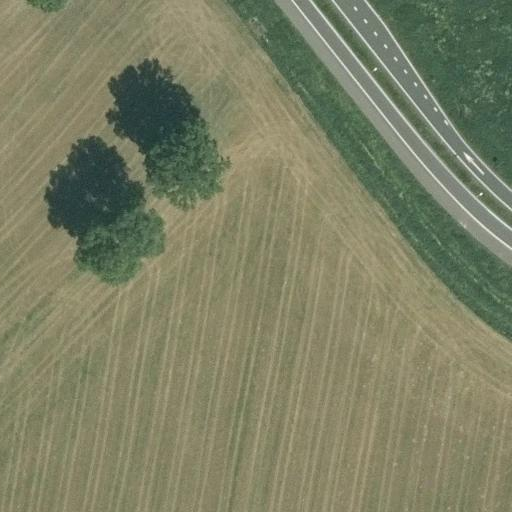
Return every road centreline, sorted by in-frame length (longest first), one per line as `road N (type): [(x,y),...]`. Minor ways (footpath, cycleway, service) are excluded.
road 1 (motorway): [(299,0),(445,176),(511,238)]
road 2 (primary): [(511,197),(464,153),(346,0)]
